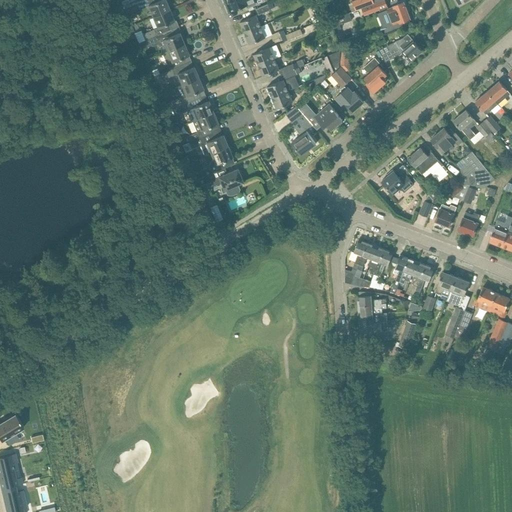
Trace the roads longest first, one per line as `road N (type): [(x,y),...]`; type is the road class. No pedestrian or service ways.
road 1 (unclassified): [(0,380),(301,193)]
road 2 (residential): [(301,193),(210,0)]
road 3 (residential): [(511,276),(351,214)]
road 4 (residential): [(348,161),(337,143),(447,49)]
road 5 (unclassified): [(342,349),(334,256),(351,214)]
road 6 (residential): [(348,161),(461,82)]
